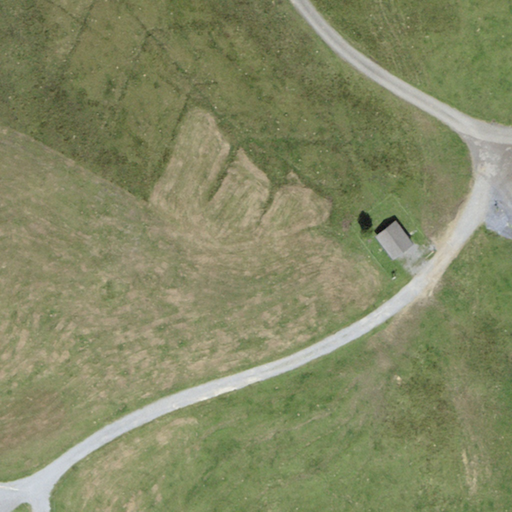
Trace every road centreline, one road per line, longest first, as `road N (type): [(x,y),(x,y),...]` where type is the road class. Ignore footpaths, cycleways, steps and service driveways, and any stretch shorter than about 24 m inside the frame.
road 1 (track): [(0,497),(28,492),(148,413),(299,361),(402,302),(437,269),(502,153)]
road 2 (track): [(502,153),(317,26),(299,0)]
